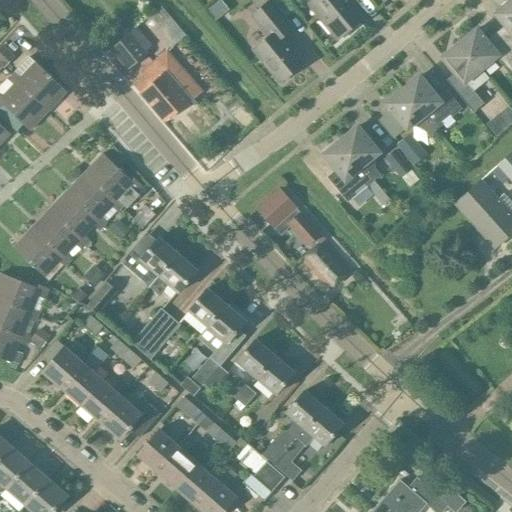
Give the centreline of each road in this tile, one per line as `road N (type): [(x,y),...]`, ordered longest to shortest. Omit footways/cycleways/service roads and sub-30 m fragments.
road 1 (residential): [(205,196),(446,0)]
road 2 (residential): [(401,399),(205,196)]
road 3 (residential): [(205,196),(38,0)]
road 4 (residential): [(139,511),(0,390)]
road 5 (residential): [(301,511),(401,399)]
road 6 (residential): [(511,486),(401,399)]
